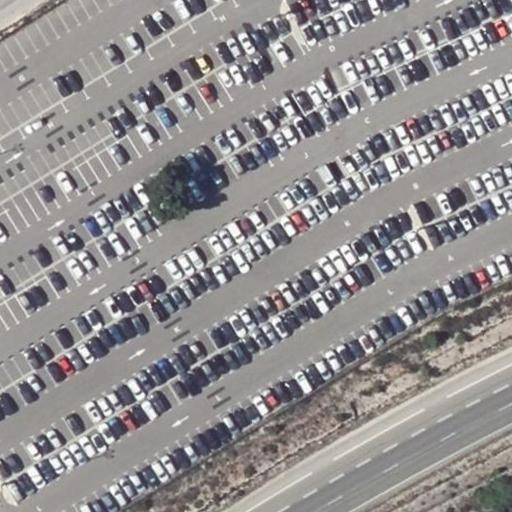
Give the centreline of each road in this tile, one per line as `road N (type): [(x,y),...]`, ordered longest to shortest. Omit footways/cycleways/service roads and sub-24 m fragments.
road 1 (trunk): [(511,371),(278,511)]
road 2 (trunk): [(511,399),(308,511)]
